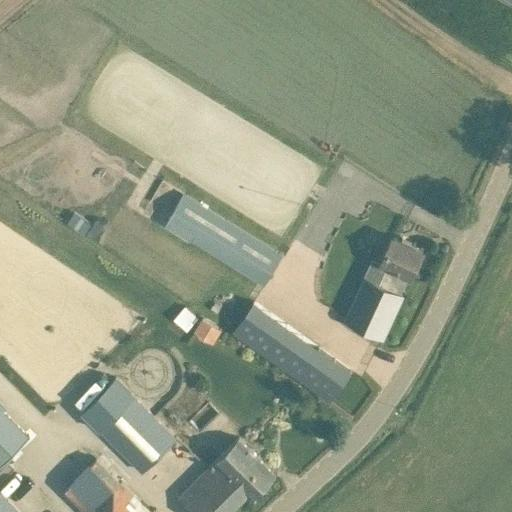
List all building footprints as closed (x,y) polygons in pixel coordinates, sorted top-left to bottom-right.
[(165,222),(192,238),(265,283),(283,253),(274,248),(184,192),(165,222)] [(401,291),(409,273),(412,274),(423,248),(394,235),(382,260),(383,261),(387,262),(379,280),(364,273),(343,317),(383,335),(403,292),(401,291)] [(177,313),(190,325),(198,316),(186,304),(177,313)] [(297,376),(331,399),(351,369),(318,346),(297,376)] [(134,388),(100,422),(143,465),(177,431),(134,388)] [(0,511),(21,511),(0,490),(0,462),(29,433),(28,433),(27,433),(0,405),(0,511)] [(239,435),(180,495),(197,511),(230,511),(250,493),(253,496),(276,472),(239,435)] [(154,511),(137,494),(122,479),(121,480),(97,456),(66,487),(90,511),(89,511),(154,511)]
